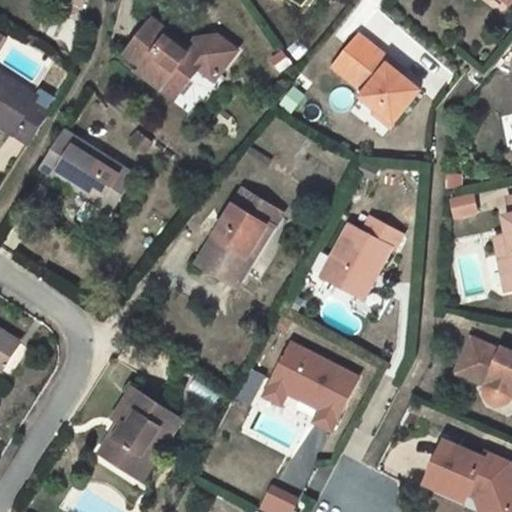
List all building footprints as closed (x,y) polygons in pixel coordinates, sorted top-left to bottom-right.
[(144,67),(180,95),(203,65),(211,65),(221,73),(238,51),(218,35),(199,38),(191,47),(187,52),(178,44),(181,40),(153,18),(131,47),(148,61),(145,65),(144,67)] [(359,35),(334,67),(366,93),(362,97),(378,110),(379,110),(382,106),(398,119),(421,90),(402,75),(389,65),(392,62),(359,35)] [(181,40),(178,44),(187,52),(191,47),(181,40)] [(128,51),(145,65),(148,61),(131,47),(128,51)] [(389,65),(402,75),(405,71),(392,62),(389,65)] [(144,67),(141,71),(177,99),(180,95),(144,67)] [(36,97),(0,73),(0,124),(29,143),(49,111),(47,110),(54,99),(41,90),(36,97)] [(378,110),(375,114),(392,127),(398,119),(382,106),(379,110),(378,110)] [(67,131),(43,168),(113,213),(137,176),(67,131)] [(130,141),(134,144),(141,134),(138,132),(130,141)] [(141,134),(134,144),(145,152),(153,143),(141,134)] [(359,172),(374,180),(379,169),(365,161),(359,172)] [(244,190),(236,203),(275,227),(282,214),(244,190)] [(450,197),(454,217),(479,213),(475,193),(450,197)] [(511,197),(508,199),(511,215),(505,216),(508,235),(496,238),(504,276),(511,274),(511,197)] [(275,227),(236,203),(200,263),(238,287),(275,227)] [(350,225),(322,277),(358,295),(372,271),(378,274),(392,248),(396,249),(404,234),(372,217),(364,232),(350,225)] [(372,271),(358,295),(365,299),(378,274),(372,271)] [(21,343),(0,329),(0,366),(4,369),(21,343)] [(471,338),(456,372),(487,385),(486,386),(486,387),(486,388),(485,391),(485,392),(485,393),(486,394),(486,396),(486,397),(487,398),(488,399),(489,401),(490,402),(491,403),(492,404),(493,404),(495,405),(497,406),(498,406),(500,406),(502,406),(503,406),(505,405),(506,405),(507,404),(508,403),(510,402),(511,401),(511,400),(511,352),(502,348),(501,351),(471,338)] [(293,344),(272,384),(289,392),(322,410),(316,422),(332,430),(358,378),(293,344)] [(272,384),(266,396),(282,405),(289,392),(272,384)] [(114,433),(101,452),(130,471),(143,451),(154,459),(155,459),(162,449),(181,419),(137,390),(117,420),(121,423),(124,425),(117,435),(114,433)] [(114,433),(117,435),(124,425),(121,423),(114,433)] [(446,441),(427,484),(467,501),(470,494),(473,487),(483,491),(490,511),(500,511),(506,510),(511,511),(511,478),(506,476),(511,463),(486,452),(484,458),(446,441)] [(143,451),(130,471),(142,478),(154,459),(143,451)] [(260,507),(268,511),(295,511),(304,498),(275,482),(260,507)] [(490,511),(483,491),(473,487),(470,494),(477,496),(482,511),(511,511),(506,510),(500,511),(490,511)]
